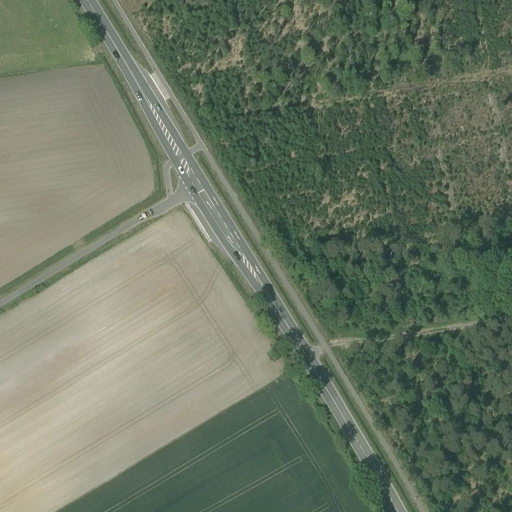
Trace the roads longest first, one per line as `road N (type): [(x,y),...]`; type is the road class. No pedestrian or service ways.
road 1 (primary): [(401,511),(196,178)]
road 2 (unclassified): [(196,178),(0,301)]
road 3 (primary): [(196,178),(86,0)]
